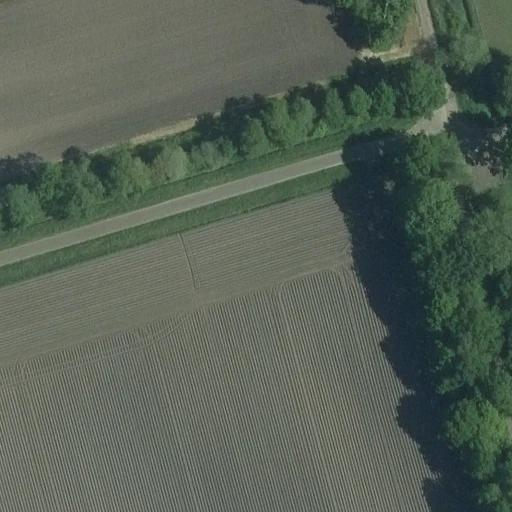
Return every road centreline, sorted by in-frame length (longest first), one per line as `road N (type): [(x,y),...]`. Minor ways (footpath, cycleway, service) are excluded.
road 1 (unclassified): [(0,261),(414,137),(452,135)]
road 2 (track): [(452,135),(419,0)]
